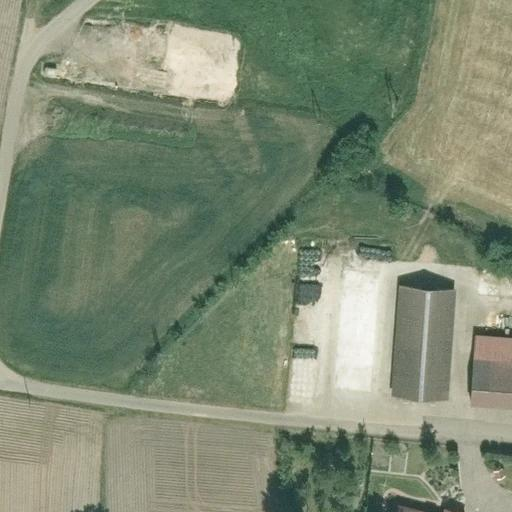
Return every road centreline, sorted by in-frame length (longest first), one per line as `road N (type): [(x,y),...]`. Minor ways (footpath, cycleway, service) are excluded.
road 1 (track): [(0,377),(24,388),(511,445)]
road 2 (unclassified): [(90,0),(36,44),(16,80),(0,185)]
